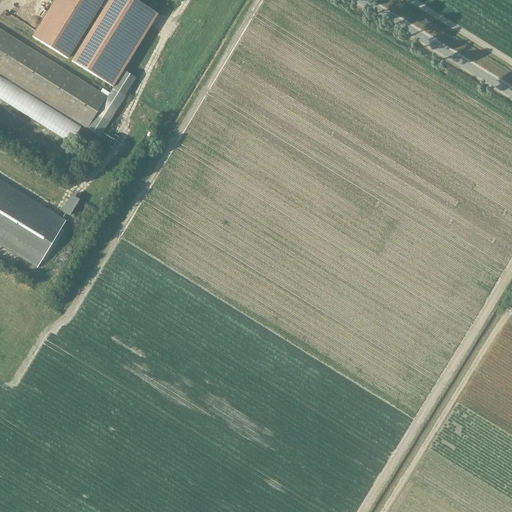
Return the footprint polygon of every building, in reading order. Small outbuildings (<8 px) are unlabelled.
[(57,0),(33,39),(66,58),(98,5),(100,0),(57,0)] [(100,0),(98,5),(104,9),(72,62),(114,87),(158,14),(134,0),(100,0)] [(107,98),(0,30),(0,74),(99,137),(125,96),(124,96),(135,78),(124,71),(107,98)] [(0,76),(0,99),(71,144),(81,127),(0,76)] [(0,245),(37,268),(42,260),(45,262),(64,231),(61,229),(66,221),(0,180),(0,245)] [(67,220),(77,205),(71,201),(61,215),(67,220)]
